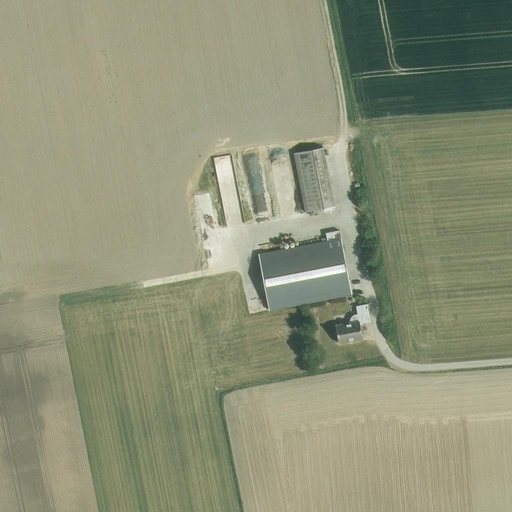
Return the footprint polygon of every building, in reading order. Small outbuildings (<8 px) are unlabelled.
[(294,153),(305,213),(335,207),(323,148),(294,153)] [(235,171),(233,155),(218,157),(220,173),(235,171)] [(268,210),(266,183),(254,184),(256,211),(268,210)] [(215,230),(214,196),(201,196),(202,230),(215,230)] [(259,255),(269,310),(352,294),(339,230),(326,233),(327,242),(259,255)] [(356,306),(357,314),(355,315),(353,316),(352,317),(350,319),(350,321),(350,323),(335,326),(339,343),(363,339),(360,324),(371,322),(371,323),(372,323),(368,304),(356,306)]
